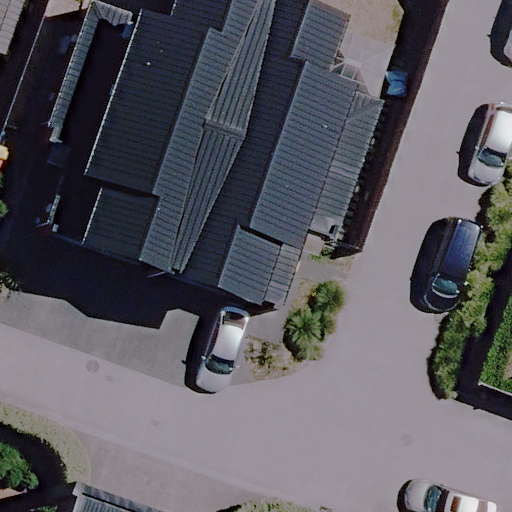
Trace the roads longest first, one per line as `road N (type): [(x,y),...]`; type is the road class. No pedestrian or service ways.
road 1 (residential): [(495,0),(366,404)]
road 2 (residential): [(0,365),(193,433),(366,404)]
road 3 (residential): [(366,404),(511,454)]
